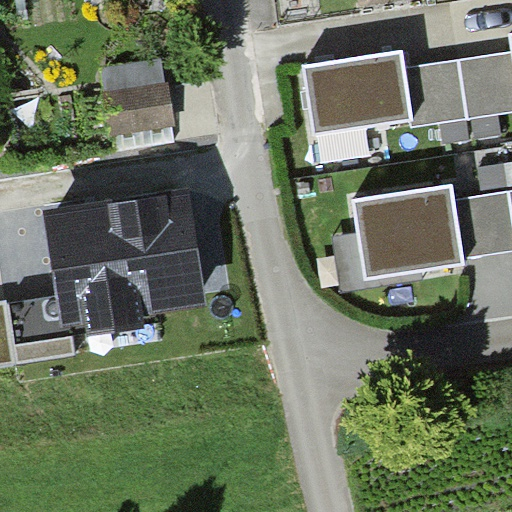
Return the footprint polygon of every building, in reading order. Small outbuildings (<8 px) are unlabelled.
[(511,46),(462,56),(472,117),(511,110),(511,46)] [(402,52),(303,69),(315,137),(413,120),(414,127),(472,117),(462,56),(404,65),(402,52)] [(102,96),(110,140),(177,129),(170,84),(167,84),(163,60),(102,70),(107,96),(102,96)] [(450,185),(351,198),(361,280),(463,266),(461,252),(511,245),(511,201),(511,191),(452,198),(450,185)] [(189,197),(45,218),(62,335),(85,332),(88,345),(148,336),(146,322),(207,313),(189,197)] [(0,372),(19,370),(8,302),(0,303),(0,372)]
